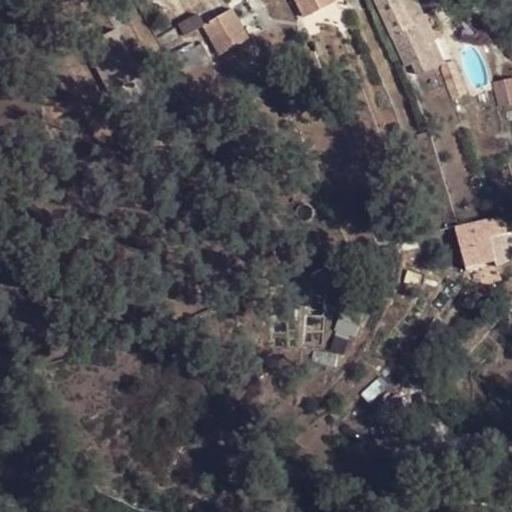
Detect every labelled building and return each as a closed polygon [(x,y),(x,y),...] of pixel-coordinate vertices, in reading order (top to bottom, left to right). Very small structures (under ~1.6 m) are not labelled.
[(332,0),(292,0),(303,20),(334,2),(332,0)] [(370,0),(378,14),(388,32),(413,18),(403,0),(370,0)] [(231,7),(196,27),(213,58),(249,38),(231,7)] [(388,32),(394,42),(427,24),(422,14),(413,18),(388,32)] [(458,230),(455,232),(470,276),(503,266),(502,261),(511,260),(511,245),(506,219),(458,230)] [(371,404),(383,445),(413,436),(400,395),(371,404)]
